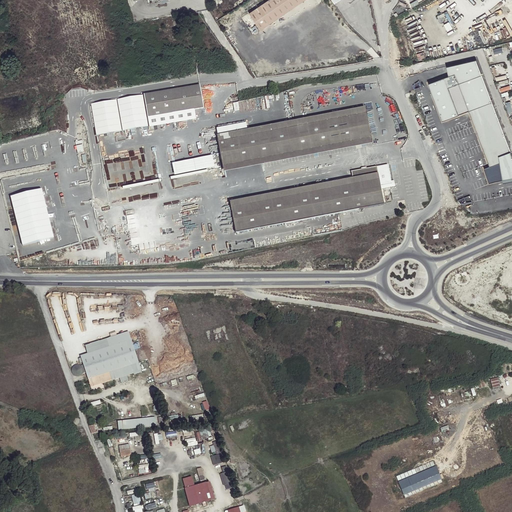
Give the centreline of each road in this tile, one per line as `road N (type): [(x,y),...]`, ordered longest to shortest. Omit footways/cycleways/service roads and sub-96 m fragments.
road 1 (primary): [(389,259),(359,274),(36,281)]
road 2 (primary): [(36,281),(384,288)]
road 3 (unclassified): [(378,0),(393,76),(436,192),(411,231)]
